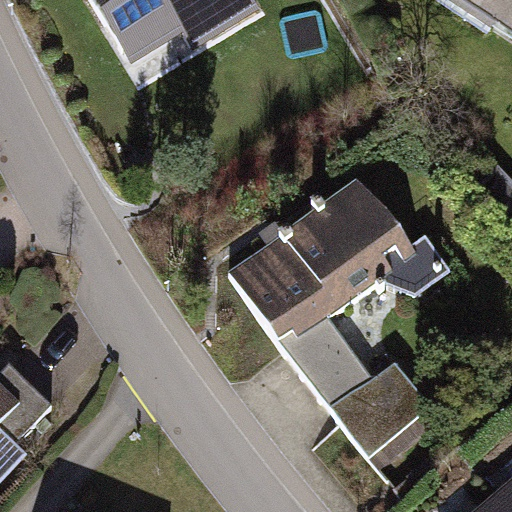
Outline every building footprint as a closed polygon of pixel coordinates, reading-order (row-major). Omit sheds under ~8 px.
[(92,0),(135,71),(187,40),(197,56),(266,14),(257,0),(92,0)] [(511,0),(467,0),(511,28),(511,0)] [(418,255),(370,189),(237,285),(370,469),(439,419),(404,371),(381,388),(336,326),(386,290),(422,306),(458,280),(432,245),(418,255)] [(0,436),(21,415),(0,393),(0,436)] [(511,511),(511,496),(493,511),(511,511)]
